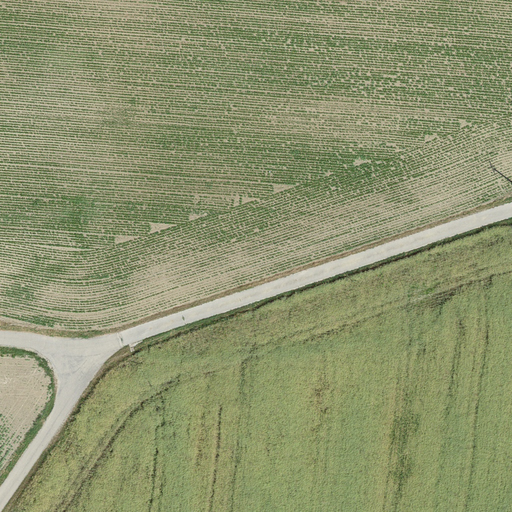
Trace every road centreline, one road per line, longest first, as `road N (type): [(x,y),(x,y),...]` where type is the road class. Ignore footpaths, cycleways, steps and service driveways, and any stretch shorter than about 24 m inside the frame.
road 1 (track): [(0,338),(81,347),(438,232),(511,223)]
road 2 (unclassified): [(0,501),(61,413),(81,347)]
